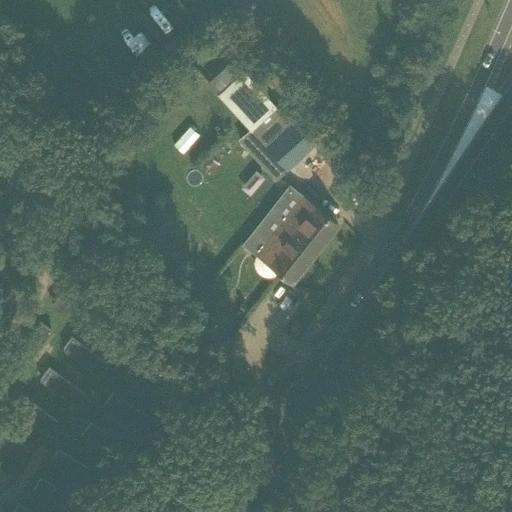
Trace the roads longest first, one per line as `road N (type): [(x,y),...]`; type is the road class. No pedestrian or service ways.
road 1 (primary): [(218,511),(402,244)]
road 2 (primary): [(511,11),(402,244)]
road 3 (primary): [(402,244),(511,91)]
